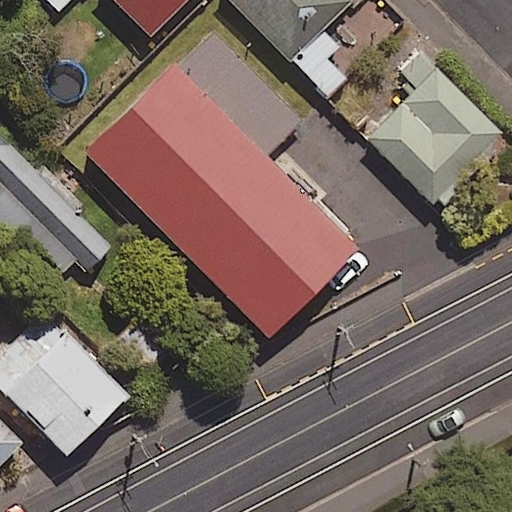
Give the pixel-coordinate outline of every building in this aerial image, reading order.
[(49,0),(45,5),(57,17),(74,0),(104,0),(150,45),(194,0),(49,0)] [(358,0),(224,0),(329,102),(348,82),(313,47),(358,0)] [(303,126),(214,37),(87,164),(270,348),(360,259),(265,163),(303,126)] [(508,144),(421,58),(396,84),(412,99),(368,144),(439,214),(508,144)] [(112,252),(0,138),(0,235),(10,246),(20,235),(61,276),(73,264),(87,278),(112,252)] [(131,405),(45,316),(0,359),(0,394),(69,465),(131,405)] [(172,368),(134,332),(113,355),(151,391),(172,368)] [(0,498),(11,493),(0,481),(0,470),(22,447),(0,425),(0,498)]
